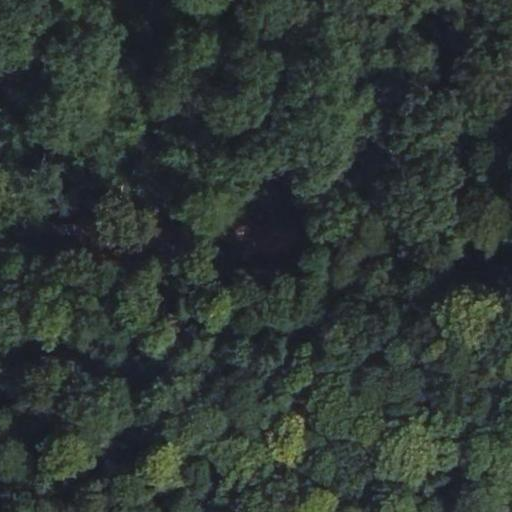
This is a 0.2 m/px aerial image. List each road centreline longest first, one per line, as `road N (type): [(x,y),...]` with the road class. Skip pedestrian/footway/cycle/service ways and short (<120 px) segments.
road 1 (track): [(0,234),(54,245),(511,257)]
road 2 (track): [(0,119),(51,87),(149,0)]
